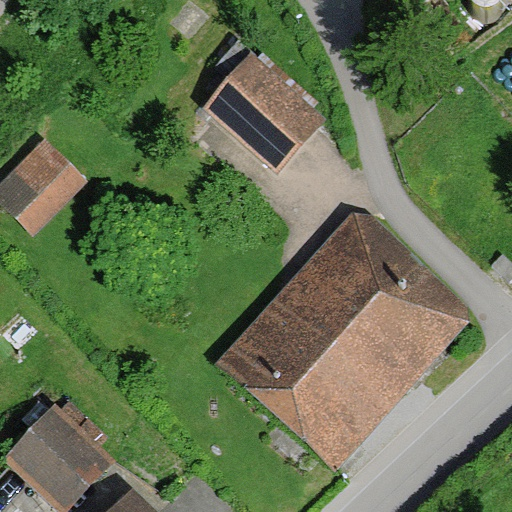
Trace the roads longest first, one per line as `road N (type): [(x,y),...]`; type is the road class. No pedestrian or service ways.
road 1 (residential): [(321,0),(349,57),(388,191),(511,324)]
road 2 (residential): [(511,384),(379,511)]
